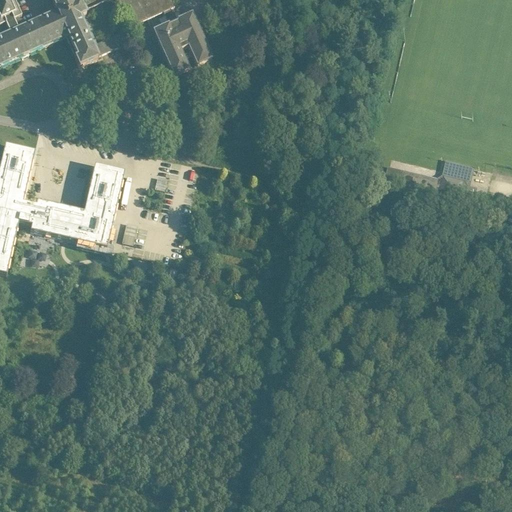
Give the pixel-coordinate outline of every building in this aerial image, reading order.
[(0,68),(66,39),(79,70),(98,62),(97,59),(127,45),(123,35),(92,48),(79,20),(86,17),(83,12),(110,0),(117,0),(130,29),(163,14),(169,28),(154,35),(154,36),(153,36),(152,39),(153,42),(156,43),(157,42),(173,79),(190,72),(182,55),(190,51),(198,68),(211,62),(192,18),(177,25),(175,21),(180,18),(178,14),(173,16),(170,11),(175,9),(170,0),(78,0),(80,5),(74,8),(70,0),(50,0),(57,14),(18,32),(13,22),(21,19),(13,0),(0,0),(0,28),(5,26),(9,36),(0,39),(0,68)] [(248,140),(234,137),(233,145),(247,147),(248,140)] [(180,140),(169,138),(168,138),(165,151),(189,156),(192,143),(191,143),(180,140)] [(0,277),(6,279),(18,226),(31,229),(30,235),(73,245),(77,246),(106,252),(111,234),(124,176),(94,169),(93,172),(83,216),(63,211),(45,207),(34,204),(33,208),(23,206),(34,155),(4,148),(0,167),(0,277)] [(198,188),(200,172),(185,169),(182,185),(198,188)] [(388,170),(385,185),(400,189),(464,204),(472,206),(476,191),(469,189),(470,185),(443,178),(442,178),(438,181),(437,182),(388,170)]
